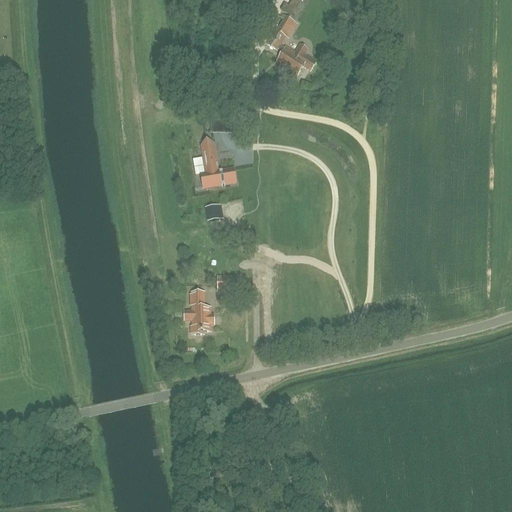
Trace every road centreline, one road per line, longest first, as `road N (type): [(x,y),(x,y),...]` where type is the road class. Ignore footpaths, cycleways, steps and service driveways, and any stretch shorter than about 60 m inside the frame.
road 1 (unclassified): [(0,430),(511,315)]
road 2 (track): [(19,0),(77,413)]
road 3 (track): [(100,0),(157,397)]
road 4 (unknown): [(258,17),(257,376)]
